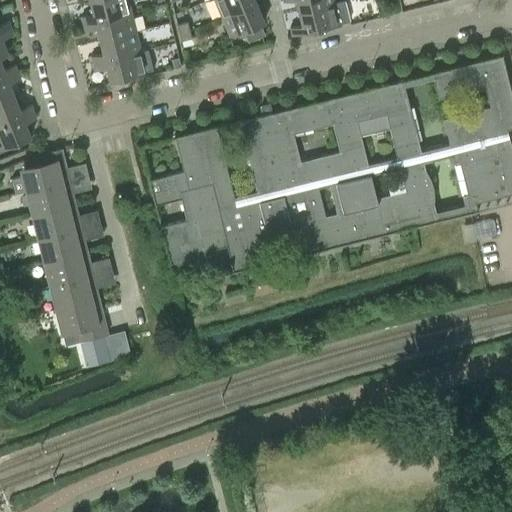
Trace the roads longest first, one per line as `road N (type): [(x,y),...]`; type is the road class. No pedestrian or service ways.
road 1 (residential): [(511,15),(80,119)]
road 2 (residential): [(130,319),(80,119)]
road 3 (residential): [(80,119),(64,106),(37,0)]
